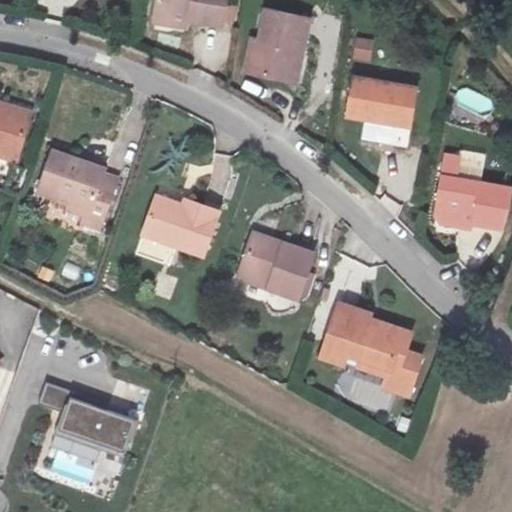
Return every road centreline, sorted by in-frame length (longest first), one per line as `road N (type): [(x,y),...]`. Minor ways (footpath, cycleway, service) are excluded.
road 1 (residential): [(511,347),(449,303),(305,167),(256,134),(145,76),(0,35)]
road 2 (track): [(436,511),(213,386),(0,279)]
